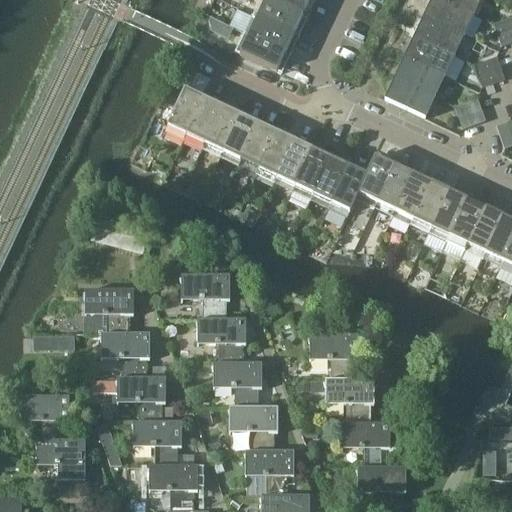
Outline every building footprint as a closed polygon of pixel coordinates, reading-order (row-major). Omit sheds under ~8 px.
[(261,0),(259,0),(252,18),(257,20),(294,37),(302,19),(265,2),(261,0)] [(308,0),(266,0),(265,2),(302,19),(311,1),(308,0)] [(473,17),(437,0),(432,0),(424,19),(463,37),(473,17)] [(480,0),(437,0),(473,17),(480,0)] [(237,12),(230,28),(244,34),(243,36),(248,38),(285,56),(294,37),(257,20),(252,18),(251,18),(237,12)] [(463,37),(424,19),(414,40),(453,58),(463,37)] [(511,32),(511,20),(493,27),(497,38),(511,32)] [(511,45),(511,32),(497,38),(501,49),(511,45)] [(248,38),(240,57),(276,74),(285,56),(248,38)] [(453,58),(414,40),(404,60),(443,79),(453,58)] [(443,79),(404,60),(394,81),(434,100),(443,79)] [(500,72),(496,60),(474,68),(478,79),(500,72)] [(504,83),(500,72),(478,79),(482,90),(504,83)] [(434,100),(394,81),(384,102),(424,121),(434,100)] [(202,101),(184,93),(167,130),(185,139),(202,101)] [(203,147),(220,110),(202,101),(185,139),(203,147)] [(459,121),(480,113),(476,102),(455,110),(459,121)] [(221,156),(239,118),(220,110),(203,147),(221,156)] [(484,124),(480,113),(459,121),(463,132),(484,124)] [(257,127),(239,118),(221,156),(240,164),(257,127)] [(511,148),(511,137),(507,125),(496,129),(504,151),(511,148)] [(258,173),(275,135),(257,127),(240,164),(258,173)] [(276,181),(293,144),(275,135),(258,173),(276,181)] [(294,190),(312,152),(293,144),(276,181),(294,190)] [(313,198),(330,161),(312,152),(294,190),(313,198)] [(376,205),(393,169),(374,160),(365,177),(366,178),(357,196),(359,197),(376,205)] [(331,207),(348,169),(330,161),(313,198),(331,207)] [(366,178),(365,177),(348,169),(331,207),(350,216),(359,197),(357,196),(366,178)] [(394,214),(411,177),(393,169),(376,205),(394,214)] [(412,222),(430,186),(411,177),(394,214),(412,222)] [(431,231),(448,195),(430,186),(412,222),(431,231)] [(449,240),(466,203),(448,195),(431,231),(449,240)] [(467,248),(485,212),(466,203),(449,240),(447,244),(465,253),(467,248)] [(503,221),(485,212),(467,248),(486,257),(503,221)] [(98,215),(90,244),(143,257),(150,228),(98,215)] [(511,249),(511,224),(503,221),(486,257),(504,266),(511,249)] [(203,304),(203,324),(203,325),(227,326),(227,324),(227,280),(181,280),(181,303),(199,303),(199,304),(203,304)] [(85,338),(100,338),(107,338),(107,339),(131,339),(131,338),(131,294),(85,294),(85,338)] [(270,303),(260,307),(265,322),(276,318),(270,303)] [(242,324),(227,324),(227,326),(203,325),(203,324),(197,324),(197,347),(215,347),(215,348),(219,348),(219,369),(219,370),(242,370),(242,369),(242,324)] [(146,338),(131,338),(131,339),(107,339),(107,338),(100,338),(100,360),(119,360),(119,362),(122,362),(122,382),(122,383),(146,383),(146,382),(146,338)] [(331,364),(331,383),(331,385),(354,385),(354,383),(354,340),(309,339),(309,363),(328,363),(328,364),(331,364)] [(258,369),(242,369),(242,370),(219,370),(219,369),(213,369),(213,390),(232,390),(232,391),(235,391),(235,411),(235,413),(258,413),(258,411),(258,369)] [(162,382),(146,382),(146,383),(122,383),(122,382),(116,382),(116,404),(135,404),(135,406),(139,406),(139,426),(139,427),(162,427),(162,425),(162,382)] [(370,384),(354,383),(354,385),(331,385),(331,383),(325,383),(325,406),(343,406),(343,407),(347,407),(347,427),(347,429),(370,429),(370,427),(370,384)] [(309,385),(296,385),(296,394),(309,394),(309,385)] [(42,424),(42,444),(42,446),(66,445),(66,444),(66,400),(20,400),(20,423),(38,423),(39,424),(42,424)] [(209,411),(195,415),(199,430),(213,426),(209,411)] [(274,411),(258,411),(258,413),(235,413),(235,411),(229,411),(229,434),(247,434),(247,435),(251,435),(251,456),(251,457),(274,457),(274,456),(274,411)] [(178,425),(162,425),(162,427),(139,427),(139,426),(133,426),(133,449),(151,449),(151,450),(155,450),(155,470),(155,471),(177,471),(178,470),(178,425)] [(387,427),(370,427),(370,429),(347,429),(347,427),(341,427),(341,450),(360,451),(360,452),(363,452),(363,472),(363,473),(387,473),(387,472),(387,427)] [(107,428),(96,431),(110,470),(122,469),(107,428)] [(511,430),(489,431),(489,443),(511,442),(511,430)] [(81,444),(66,444),(66,445),(42,446),(42,444),(36,444),(36,467),(55,467),(55,468),(59,468),(59,489),(81,489),(81,444)] [(290,456),(274,456),(274,457),(251,457),(251,456),(245,456),(245,478),(263,478),(263,479),(267,480),(267,499),(267,500),(290,500),(290,499),(290,456)] [(193,511),(193,470),(178,470),(177,471),(155,471),(155,470),(149,470),(149,492),(167,492),(167,494),(171,493),(170,511),(193,511)] [(127,471),(127,488),(145,488),(145,471),(127,471)] [(402,511),(403,472),(387,472),(387,473),(363,473),(363,472),(357,472),(357,494),(376,494),(376,496),(380,496),(380,511),(402,511)] [(332,473),(332,484),(343,484),(343,473),(332,473)] [(306,511),(306,499),(290,499),(290,500),(267,500),(267,499),(261,499),(260,511),(306,511)] [(235,500),(230,507),(236,511),(237,511),(243,505),(235,500)] [(16,511),(17,511),(17,502),(0,502),(0,511),(16,511)]
